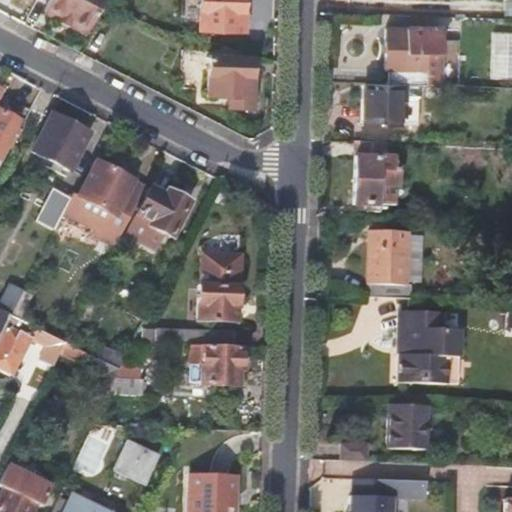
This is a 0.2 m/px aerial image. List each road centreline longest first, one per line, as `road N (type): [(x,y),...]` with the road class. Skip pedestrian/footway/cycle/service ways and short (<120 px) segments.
road 1 (residential): [(297,174),(284,511)]
road 2 (residential): [(297,174),(241,161),(0,38)]
road 3 (residential): [(303,0),(297,174)]
